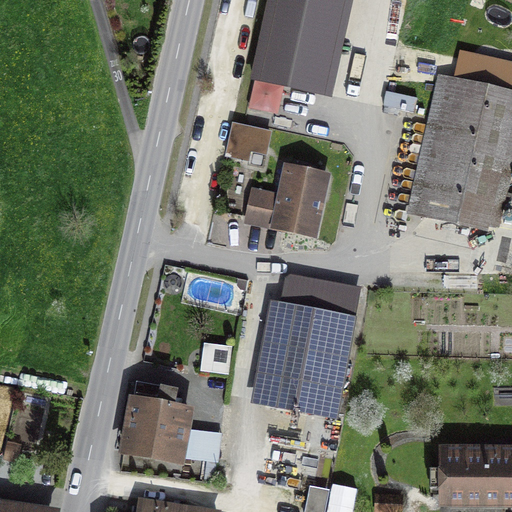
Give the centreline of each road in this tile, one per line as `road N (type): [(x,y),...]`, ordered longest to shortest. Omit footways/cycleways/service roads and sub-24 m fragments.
road 1 (secondary): [(73,511),(147,155)]
road 2 (residential): [(95,0),(147,155)]
road 3 (secondary): [(147,155),(183,0)]
